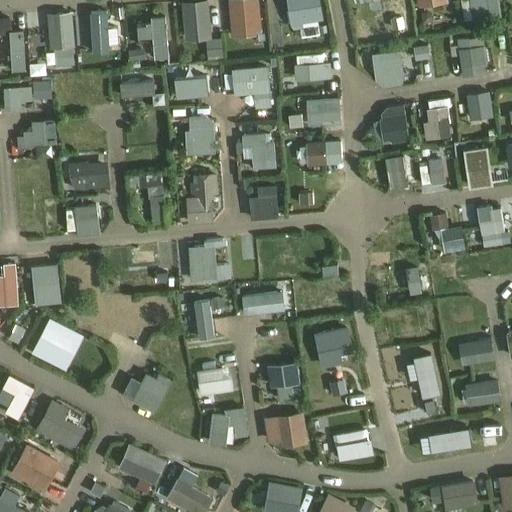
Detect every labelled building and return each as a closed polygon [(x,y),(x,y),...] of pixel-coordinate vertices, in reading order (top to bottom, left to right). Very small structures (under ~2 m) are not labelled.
[(215,35),(211,0),(189,0),(186,0),(189,38),(215,35)] [(261,0),(232,0),(236,34),(265,30),(261,0)] [(327,18),(324,0),(292,0),(296,23),(327,18)] [(409,0),(389,0),(393,18),(412,14),(409,0)] [(505,14),(502,0),(474,0),(478,19),(505,14)] [(76,9),(51,11),(53,46),(79,44),(76,9)] [(172,56),(168,14),(154,15),(158,58),(172,56)] [(116,20),(104,21),(105,59),(117,59),(116,20)] [(28,27),(12,28),(15,69),(30,68),(28,27)] [(448,54),(447,40),(418,42),(420,57),(448,54)] [(496,58),(494,41),(462,46),(466,69),(487,65),(486,59),(496,58)] [(409,82),(404,45),(373,49),(379,86),(409,82)] [(294,60),(298,82),(328,77),(324,55),(294,60)] [(215,86),(212,64),(182,68),(185,90),(215,86)] [(235,67),(237,91),(257,90),(258,105),(273,103),(270,64),(235,67)] [(35,78),(37,97),(56,94),(53,75),(35,78)] [(106,94),(105,78),(69,81),(70,96),(106,94)] [(125,94),(156,91),(155,78),(124,81),(125,94)] [(32,107),(32,83),(5,84),(6,107),(32,107)] [(470,92),(474,120),(497,117),(493,88),(470,92)] [(309,99),(311,122),(343,120),(341,96),(309,99)] [(151,144),(171,143),(169,105),(148,107),(151,144)] [(426,120),(429,136),(449,133),(445,105),(430,108),(432,119),(426,120)] [(382,112),(388,142),(415,137),(409,107),(382,112)] [(191,148),(215,148),(215,121),(206,113),(191,113),(191,148)] [(303,155),(299,115),(285,116),(289,157),(303,155)] [(26,141),(59,139),(58,120),(25,121),(26,141)] [(90,123),(71,125),(73,144),(107,139),(105,130),(91,131),(90,123)] [(255,145),(257,169),(279,167),(277,143),(268,143),(267,134),(246,136),(247,146),(255,145)] [(488,171),(485,138),(470,140),(473,173),(488,171)] [(310,142),(312,164),(346,162),(344,140),(310,142)] [(412,185),(408,153),(388,156),(392,187),(412,185)] [(449,180),(446,155),(432,156),(435,181),(449,180)] [(113,182),(110,158),(77,161),(79,185),(113,182)] [(425,182),(433,181),(432,161),(423,162),(425,182)] [(24,182),(58,181),(58,166),(23,167),(24,182)] [(154,222),(171,221),(168,174),(135,176),(136,188),(152,187),(154,222)] [(222,192),(222,174),(194,174),(194,192),(222,192)] [(334,181),(299,183),(300,197),(335,195),(334,181)] [(254,194),(256,217),(282,215),(281,192),(254,194)] [(216,196),(191,196),(192,220),(216,220),(216,196)] [(60,229),(57,198),(44,199),(46,230),(60,229)] [(102,201),(79,204),(82,232),(105,230),(102,201)] [(501,234),(496,205),(483,206),(487,236),(501,234)] [(451,210),(435,210),(434,224),(450,225),(451,210)] [(445,226),(449,250),(469,247),(465,223),(445,226)] [(407,263),(403,235),(379,239),(384,266),(407,263)] [(260,237),(237,237),(238,274),(261,274),(260,237)] [(304,238),(281,240),(283,269),(307,267),(304,238)] [(194,244),(196,280),(219,278),(217,242),(194,244)] [(183,282),(178,244),(154,247),(159,285),(183,282)] [(138,249),(116,252),(121,288),(143,285),(138,249)] [(102,288),(98,251),(80,252),(84,290),(102,288)] [(456,260),(458,277),(485,274),(483,256),(456,260)] [(61,261),(35,263),(38,303),(64,301),(61,261)] [(412,266),(414,290),(436,288),(434,263),(412,266)] [(0,276),(0,302),(21,302),(19,264),(5,265),(6,276),(0,276)] [(351,300),(348,279),(318,282),(319,291),(305,292),(307,304),(351,300)] [(247,292),(249,312),(288,308),(287,288),(247,292)] [(174,298),(141,302),(144,329),(159,327),(158,319),(176,317),(174,298)] [(488,320),(484,299),(446,305),(449,326),(488,320)] [(187,308),(190,328),(218,324),(216,304),(187,308)] [(121,306),(86,309),(87,321),(123,339),(121,306)] [(409,327),(434,323),(432,309),(407,313),(409,327)] [(85,333),(54,316),(37,347),(68,364),(85,333)] [(343,320),(318,321),(319,340),(344,339),(343,320)] [(261,348),(291,343),(289,331),(260,336),(261,348)] [(191,361),(186,332),(157,337),(163,366),(191,361)] [(308,353),(321,351),(318,337),(306,338),(308,353)] [(466,363),(498,356),(494,338),(462,345),(466,363)] [(426,373),(423,351),(392,356),(395,378),(426,373)] [(303,382),(301,362),(273,365),(275,385),(303,382)] [(200,370),(203,393),(237,388),(235,377),(228,365),(200,370)] [(9,406),(23,414),(39,385),(16,372),(9,385),(19,390),(9,406)] [(137,375),(127,394),(156,410),(173,379),(161,373),(158,377),(149,372),(146,379),(137,375)] [(470,384),(473,402),(504,398),(501,379),(470,384)] [(432,418),(428,390),(407,393),(411,420),(432,418)] [(327,397),(331,419),(355,414),(351,392),(327,397)] [(57,398),(41,427),(77,447),(89,426),(70,416),(75,407),(57,398)] [(192,402),(174,402),(173,428),(191,429),(192,402)] [(246,405),(218,410),(213,440),(230,443),(231,434),(251,435),(246,405)] [(311,440),(307,410),(280,415),(284,444),(311,440)] [(487,446),(503,443),(499,418),(483,421),(487,446)] [(451,453),(461,451),(457,421),(436,424),(438,433),(448,431),(451,453)] [(0,426),(0,452),(11,432),(0,426)] [(372,427),(336,433),(338,446),(374,440),(372,427)] [(419,439),(423,461),(451,456),(447,434),(419,439)] [(64,460),(31,442),(15,471),(48,488),(64,460)] [(169,458),(133,443),(124,465),(159,481),(169,458)] [(511,505),(511,471),(500,473),(505,506),(511,505)] [(182,475),(172,494),(204,511),(214,492),(182,475)] [(95,477),(90,488),(109,496),(114,486),(95,477)] [(477,503),(474,478),(442,483),(445,507),(477,503)] [(297,511),(304,490),(272,482),(265,510),(274,511),(297,511)] [(360,505),(331,490),(319,511),(356,511),(357,510),(360,505)] [(393,511),(394,511),(366,495),(360,505),(357,510),(360,511),(393,511)] [(33,511),(4,497),(0,504),(0,511),(33,511)] [(134,511),(114,500),(106,511),(134,511)]
